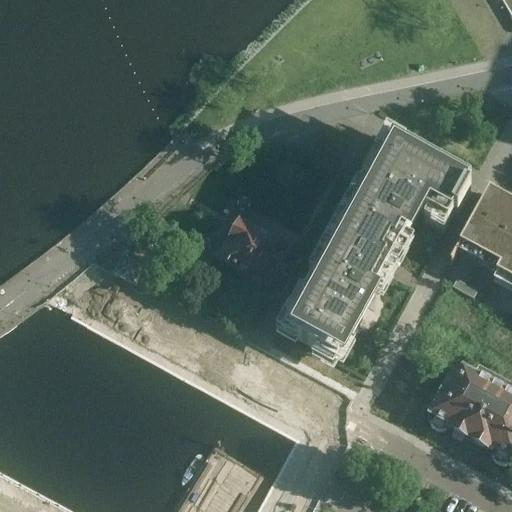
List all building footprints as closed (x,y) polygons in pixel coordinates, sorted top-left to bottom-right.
[(511,0),(500,0),(511,19),(511,0)] [(337,368),(421,215),(448,230),(471,187),(392,145),(371,184),(369,187),(347,227),(286,339),(298,346),(315,356),(337,368)] [(488,198),(392,145),(347,227),(398,255),(395,259),(511,322),(511,209),(490,198),(489,197),(488,198)] [(267,292),(289,253),(288,253),(291,249),(273,239),(271,244),(240,226),(228,248),(226,248),(224,249),(222,250),(221,251),(219,253),(219,254),(218,256),(217,257),(217,260),(217,261),(218,263),(218,264),(219,265),(218,266),(267,292)] [(138,283),(146,268),(126,257),(115,277),(131,285),(137,283),(138,283)] [(511,394),(480,377),(477,382),(463,374),(458,383),(452,379),(428,422),(430,423),(430,425),(431,427),(431,429),(432,430),(433,431),(434,432),(436,433),(437,434),(439,434),(440,434),(442,434),(444,434),(445,434),(447,432),(492,457),(492,459),(492,461),(493,463),(495,465),(497,467),(499,468),(501,468),(503,468),(505,468),(506,468),(508,467),(509,466),(511,468),(511,466),(511,394)]
